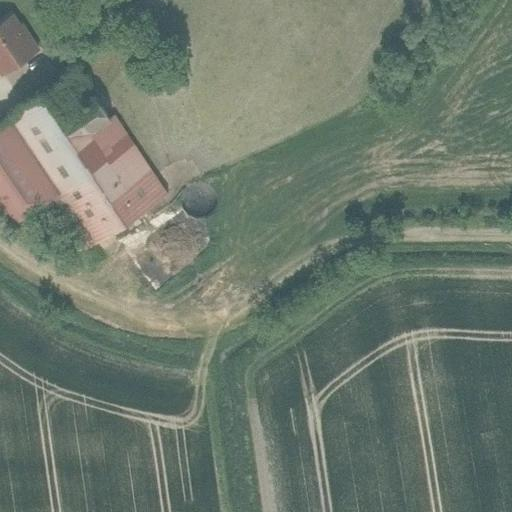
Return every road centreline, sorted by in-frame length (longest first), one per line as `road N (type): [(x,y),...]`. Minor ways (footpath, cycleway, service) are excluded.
road 1 (track): [(318,235),(176,326),(60,297),(0,260)]
road 2 (unclassified): [(511,230),(318,235)]
